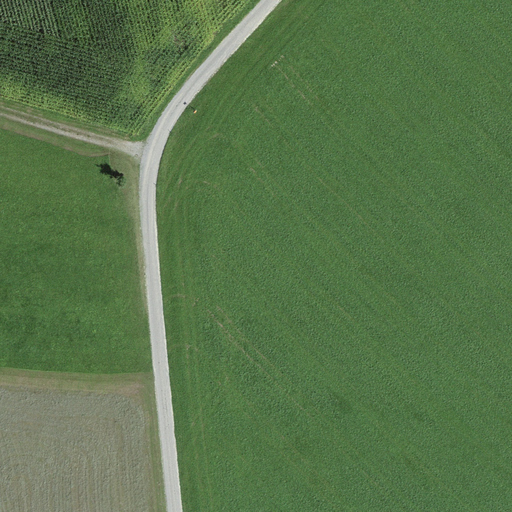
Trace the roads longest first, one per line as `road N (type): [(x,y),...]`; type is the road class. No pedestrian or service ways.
road 1 (track): [(177,511),(148,202),(151,148),(277,0)]
road 2 (track): [(151,148),(0,109)]
